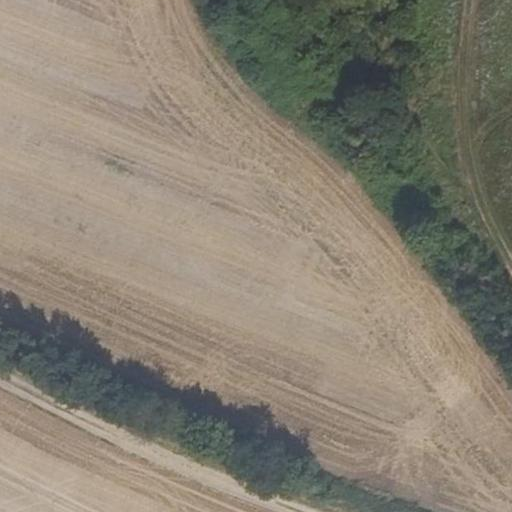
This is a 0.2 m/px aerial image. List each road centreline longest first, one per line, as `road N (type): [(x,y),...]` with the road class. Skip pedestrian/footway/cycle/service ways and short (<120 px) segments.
road 1 (track): [(0,375),(302,511)]
road 2 (track): [(467,0),(458,113),(479,213),(511,272)]
